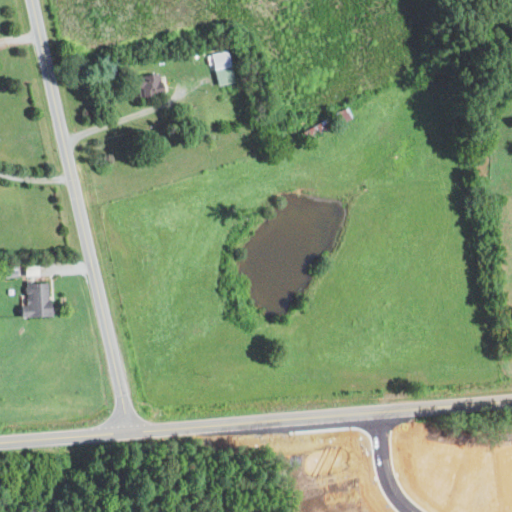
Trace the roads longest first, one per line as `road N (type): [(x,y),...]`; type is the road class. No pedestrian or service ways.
road 1 (residential): [(127,429),(31,0)]
road 2 (tertiary): [(127,429),(511,402)]
road 3 (tertiary): [(0,441),(127,429)]
